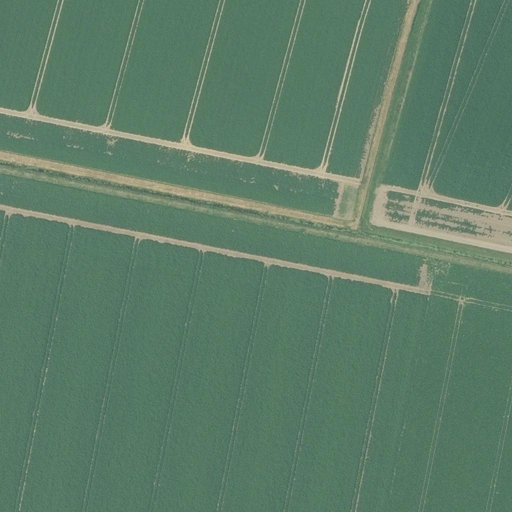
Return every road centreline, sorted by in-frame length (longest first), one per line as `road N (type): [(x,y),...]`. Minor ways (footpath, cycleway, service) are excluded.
road 1 (track): [(0,155),(352,227),(415,0)]
road 2 (track): [(0,171),(511,273)]
road 3 (track): [(511,258),(364,229),(425,0)]
